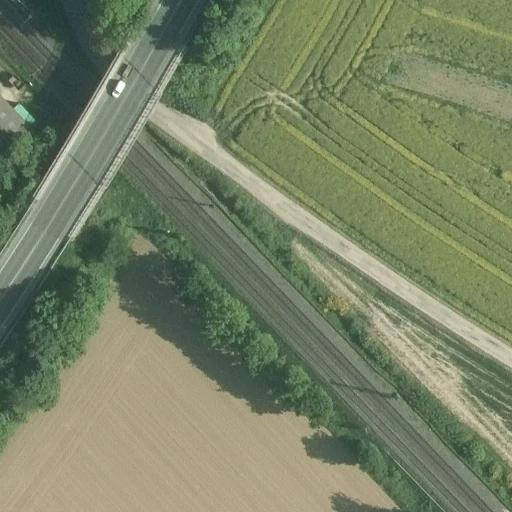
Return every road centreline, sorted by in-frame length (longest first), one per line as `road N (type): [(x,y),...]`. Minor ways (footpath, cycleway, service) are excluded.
road 1 (unclassified): [(511,360),(275,204),(104,63)]
road 2 (primary): [(0,300),(86,168),(179,0)]
